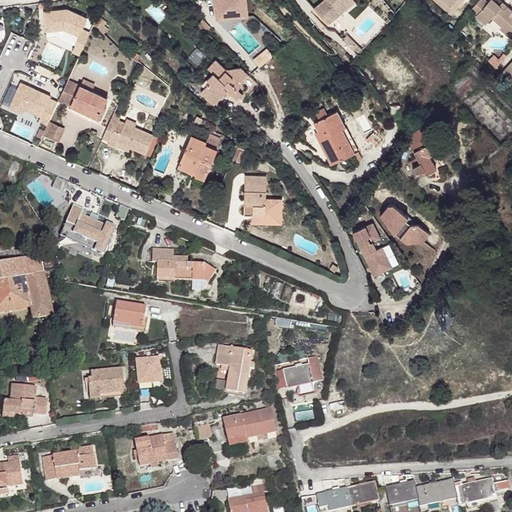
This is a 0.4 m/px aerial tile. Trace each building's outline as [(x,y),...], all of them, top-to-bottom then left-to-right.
[(247,12),(245,0),(214,0),(217,20),(231,19),(231,14),(244,12),(247,12)] [(248,17),(246,0),(245,0),(247,12),(244,12),(231,14),(231,19),(248,17)] [(337,9),(347,0),(325,0),(314,10),(328,25),(341,14),(337,9)] [(341,14),(355,1),(354,0),(347,0),(337,9),(341,14)] [(433,0),(450,15),(463,0),(433,0)] [(477,17),(486,25),(492,18),(501,26),(499,29),(509,38),(511,34),(511,10),(507,6),(504,10),(499,5),(492,0),(489,0),(488,2),(485,0),(479,0),(470,11),(477,17)] [(98,14),(93,24),(104,34),(108,29),(104,25),(107,22),(98,14)] [(486,25),(477,17),(473,21),(482,29),(486,25)] [(55,19),(49,30),(57,34),(63,23),(55,19)] [(194,28),(202,36),(210,28),(202,20),(194,28)] [(356,44),(347,36),(343,40),(352,49),(356,44)] [(362,51),(356,44),(352,49),(358,56),(362,51)] [(259,68),(273,56),(266,49),(253,60),(259,68)] [(496,69),(506,56),(504,54),(498,60),(493,55),(488,61),(496,69)] [(201,92),(214,105),(227,91),(236,100),(242,94),(234,87),(242,79),(241,77),(245,72),(241,68),(232,69),(229,72),(227,70),(226,70),(215,60),(208,68),(213,74),(207,80),(210,83),(201,92)] [(511,62),(503,73),(511,81),(511,62)] [(234,87),(238,90),(248,75),(245,72),(241,77),(242,79),(234,87)] [(92,91),(95,85),(83,79),(80,86),(92,91)] [(68,80),(59,100),(71,106),(93,117),(98,119),(107,99),(106,98),(108,95),(103,93),(102,96),(92,91),(80,86),(68,80)] [(29,88),(26,94),(4,85),(0,94),(0,108),(17,115),(15,121),(26,126),(35,104),(45,108),(55,85),(44,81),(40,92),(29,88)] [(93,117),(71,106),(69,110),(91,121),(93,117)] [(328,116),(324,108),(315,112),(319,120),(328,116)] [(326,155),(332,166),(354,154),(341,129),(345,127),(336,111),(314,123),(319,132),(315,133),(323,148),(326,147),(329,153),(326,155)] [(112,117),(103,136),(111,139),(108,145),(115,148),(115,146),(117,142),(130,148),(146,155),(154,136),(135,127),(125,123),(119,120),(112,117)] [(48,137),(54,124),(49,122),(43,134),(48,137)] [(59,142),(64,129),(54,124),(48,137),(59,142)] [(410,162),(417,175),(418,174),(424,171),(426,175),(436,169),(429,156),(438,151),(433,141),(432,142),(424,126),(409,134),(412,140),(408,141),(414,151),(413,152),(417,158),(410,162)] [(341,129),(354,154),(359,151),(346,127),(345,127),(341,129)] [(191,135),(180,162),(198,169),(196,174),(195,176),(205,180),(217,150),(216,149),(206,145),(207,142),(191,135)] [(207,142),(206,145),(216,149),(219,142),(209,137),(207,142)] [(129,152),(130,148),(117,142),(115,146),(129,152)] [(237,148),(232,159),(241,162),(245,152),(237,148)] [(178,167),(196,174),(198,169),(180,162),(178,167)] [(244,204),(244,216),(252,216),(252,215),(266,215),(266,200),(267,176),(245,176),(244,201),(248,201),(248,204),(244,204)] [(57,180),(55,187),(64,191),(64,189),(66,184),(57,180)] [(274,220),(275,200),(266,200),(266,215),(252,215),(252,216),(251,219),(274,220)] [(73,205),(65,223),(74,227),(72,232),(88,239),(86,243),(94,247),(93,250),(103,254),(103,255),(115,227),(105,222),(104,225),(81,215),(83,209),(73,205)] [(409,227),(403,223),(405,221),(408,217),(393,205),(388,206),(381,215),(394,234),(406,245),(423,243),(430,235),(417,225),(410,225),(409,227)] [(119,211),(116,219),(123,222),(126,214),(119,211)] [(65,223),(59,236),(85,247),(86,243),(88,239),(72,232),(74,227),(65,223)] [(380,239),(371,223),(369,225),(374,235),(372,236),(375,241),(380,239)] [(388,266),(379,249),(376,250),(372,243),(375,241),(372,236),(374,235),(369,225),(351,234),(372,274),(388,266)] [(392,268),(382,247),(379,249),(388,266),(372,274),(374,277),(392,268)] [(174,250),(153,249),(152,262),(158,263),(157,266),(157,277),(157,279),(192,281),(204,281),(209,283),(216,271),(205,264),(188,263),(188,257),(174,257),(174,250)] [(91,255),(100,260),(103,254),(93,250),(91,255)] [(0,311),(30,306),(32,318),(53,314),(43,272),(40,256),(40,254),(0,261),(0,311)] [(40,256),(43,272),(54,270),(49,254),(40,256)] [(330,269),(334,272),(338,267),(333,264),(330,269)] [(204,281),(192,281),(192,290),(204,291),(209,283),(204,281)] [(117,302),(114,322),(132,325),(131,327),(143,329),(146,306),(117,302)] [(341,316),(329,314),(327,321),(339,323),(341,316)] [(253,350),(219,345),(216,365),(222,365),(230,367),(229,371),(226,391),(245,394),(250,367),(251,362),(253,350)] [(283,370),(287,388),(322,380),(323,378),(318,356),(308,358),(309,363),(302,365),(295,366),(283,369),(283,370)] [(159,357),(136,359),(139,384),(161,382),(159,357)] [(122,368),(91,371),(91,378),(88,378),(89,383),(89,391),(99,390),(100,395),(125,392),(122,368)] [(287,388),(283,370),(275,371),(278,385),(276,385),(277,390),(287,388)] [(47,371),(27,374),(28,382),(48,379),(47,371)] [(36,386),(12,384),(10,400),(3,399),(2,413),(13,414),(20,414),(20,409),(33,410),(32,413),(45,414),(47,399),(35,398),(36,386)] [(99,390),(89,391),(90,400),(100,399),(100,395),(99,390)] [(271,409),(223,420),(224,424),(227,440),(228,440),(246,436),(246,439),(247,439),(277,432),(271,409)] [(209,423),(195,427),(198,440),(213,437),(209,423)] [(173,432),(135,440),(137,450),(138,456),(140,466),(150,464),(149,459),(166,456),(167,461),(178,459),(173,432)] [(246,436),(228,440),(229,446),(248,442),(247,439),(246,439),(246,436)] [(77,451),(43,456),(46,481),(78,476),(77,471),(81,471),(96,468),(92,446),(76,448),(77,451)] [(0,490),(9,490),(8,487),(23,485),(20,461),(25,461),(24,455),(8,457),(9,463),(4,463),(4,467),(0,467),(0,490)] [(166,456),(149,459),(150,464),(167,461),(166,456)] [(465,504),(466,509),(498,502),(496,493),(508,490),(506,481),(493,484),(492,478),(476,481),(467,483),(462,484),(461,481),(454,483),(457,498),(459,506),(465,504)] [(418,499),(420,507),(427,505),(429,511),(440,509),(438,503),(457,498),(454,483),(453,479),(436,483),(429,484),(416,487),(418,499)] [(397,504),(398,511),(406,511),(412,511),(411,504),(406,505),(405,502),(418,499),(416,487),(414,480),(407,482),(400,483),(385,487),(390,506),(397,504)] [(346,487),(351,507),(357,506),(371,502),(379,500),(375,481),(366,483),(360,484),(346,487)] [(228,500),(230,511),(268,511),(264,492),(268,492),(266,483),(252,486),(254,495),(228,500)] [(328,507),(329,511),(351,507),(346,487),(340,489),(333,490),(316,494),(319,509),(320,509),(327,507),(328,507)]
